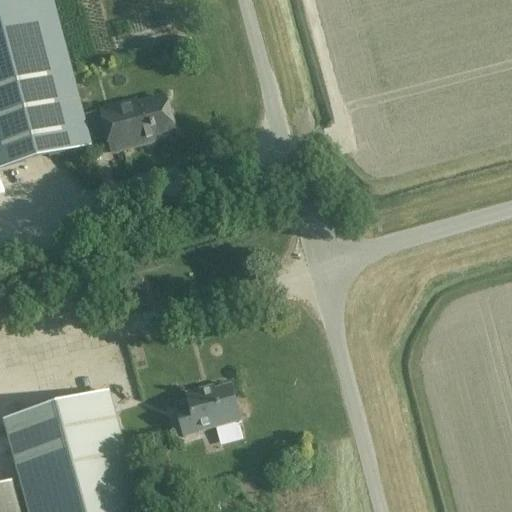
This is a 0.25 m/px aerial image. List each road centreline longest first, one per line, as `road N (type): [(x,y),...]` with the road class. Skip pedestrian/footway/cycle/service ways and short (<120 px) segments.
road 1 (track): [(0,249),(229,171),(289,161)]
road 2 (unclassified): [(317,265),(245,0)]
road 3 (unclassified): [(381,511),(317,265)]
road 4 (unclassified): [(317,265),(511,212)]
